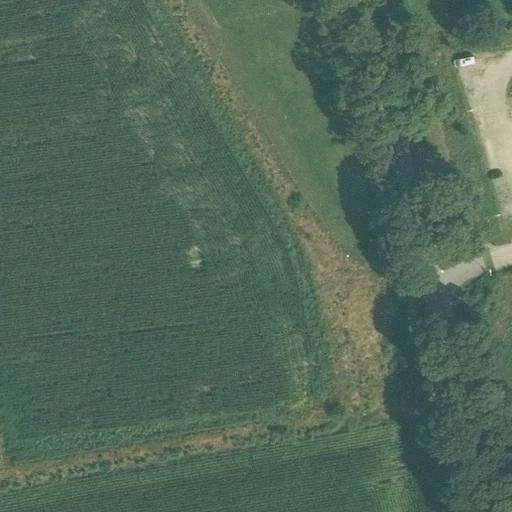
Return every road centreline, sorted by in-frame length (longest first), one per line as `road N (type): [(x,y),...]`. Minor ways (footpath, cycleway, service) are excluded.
road 1 (unclassified): [(489,511),(358,0)]
road 2 (track): [(433,286),(399,269),(323,191),(207,0)]
road 3 (track): [(375,64),(511,37)]
